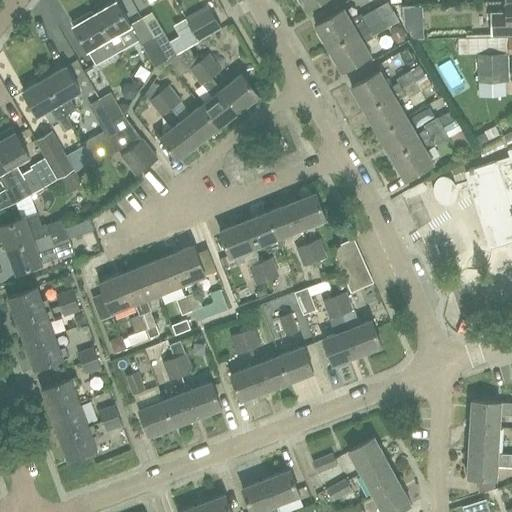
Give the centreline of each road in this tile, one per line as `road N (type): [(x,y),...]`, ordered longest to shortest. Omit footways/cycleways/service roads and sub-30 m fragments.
road 1 (residential): [(344,153),(137,233),(133,219),(300,75)]
road 2 (residential): [(66,511),(430,371)]
road 3 (residential): [(430,371),(421,313),(344,153)]
road 4 (residential): [(438,511),(430,371)]
